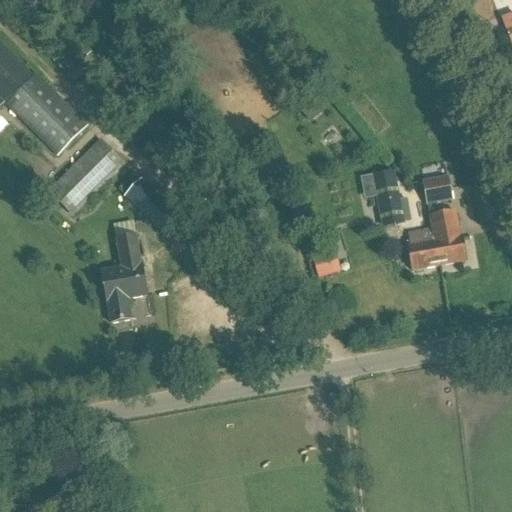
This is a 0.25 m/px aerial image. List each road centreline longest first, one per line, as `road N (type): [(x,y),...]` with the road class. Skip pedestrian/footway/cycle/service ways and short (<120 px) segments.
road 1 (residential): [(0,432),(511,338)]
road 2 (unclassified): [(511,163),(430,0)]
